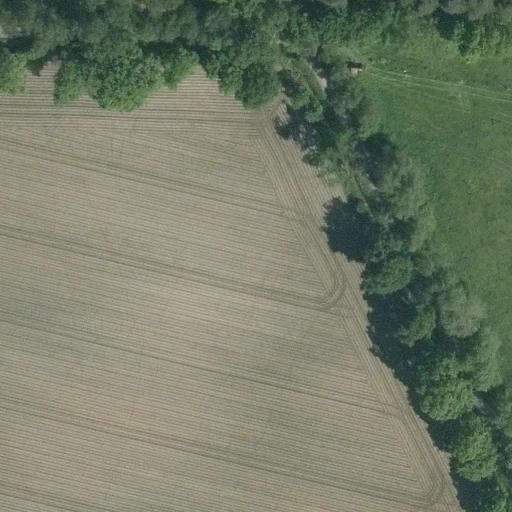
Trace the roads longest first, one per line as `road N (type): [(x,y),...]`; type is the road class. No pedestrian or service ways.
road 1 (track): [(511,459),(324,74),(299,45)]
road 2 (track): [(0,30),(269,36),(299,45)]
road 3 (track): [(511,9),(363,6),(299,45)]
